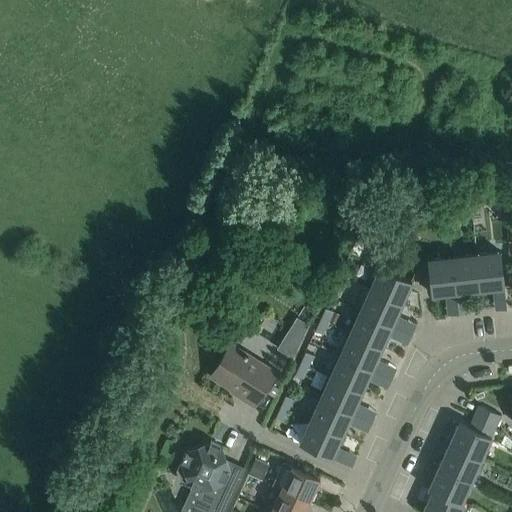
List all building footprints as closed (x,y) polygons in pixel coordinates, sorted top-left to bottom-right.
[(483,203),(480,194),(469,198),(471,207),(483,203)] [(471,207),(469,198),(456,202),(459,211),(471,207)] [(438,218),(435,209),(423,213),(425,222),(438,218)] [(501,251),(476,253),(480,288),(505,285),(501,251)] [(480,288),(476,253),(453,256),(456,290),(480,288)] [(456,290),(453,256),(428,259),(431,293),(456,290)] [(353,266),(345,262),(340,274),(348,278),(353,266)] [(381,265),(370,288),(402,302),(413,279),(381,265)] [(343,289),(348,278),(340,274),(335,285),(343,289)] [(392,324),(402,302),(370,288),(360,310),(392,324)] [(333,310),(326,306),(325,306),(320,318),(328,321),(333,310)] [(382,346),(392,324),(360,310),(350,332),(382,346)] [(297,316),(292,324),(306,332),(309,323),(297,316)] [(323,333),(328,321),(320,318),(315,329),(323,333)] [(382,346),(350,332),(340,354),(372,368),(382,346)] [(232,342),(210,375),(232,388),(231,390),(254,405),(277,370),(232,342)] [(313,354),(305,350),(300,362),(308,366),(313,354)] [(362,390),(372,368),(340,354),(330,375),(362,390)] [(303,377),(308,366),(300,362),(295,373),(303,377)] [(352,412),(362,390),(330,375),(320,397),(352,412)] [(273,384),(268,392),(274,397),(280,388),(273,384)] [(294,397),(286,394),(280,405),(288,409),(294,397)] [(342,433),(352,412),(320,397),(310,419),(342,433)] [(480,404),(475,415),(496,425),(501,414),(480,404)] [(283,420),(288,409),(280,405),(275,416),(283,420)] [(481,458),(491,435),(496,425),(475,415),(470,426),(460,421),(450,444),(481,458)] [(332,456),(342,433),(310,419),(300,441),(332,456)] [(191,484),(192,484),(182,509),(188,511),(224,511),(242,474),(229,469),(225,457),(217,454),(221,445),(211,440),(207,449),(199,445),(187,450),(186,449),(182,459),(183,460),(178,469),(182,479),(191,483),(191,484)] [(471,480),(481,458),(450,444),(440,465),(471,480)] [(309,500),(320,477),(283,460),(273,484),(281,488),(309,500)] [(461,502),(462,501),(471,480),(440,465),(429,488),(433,490),(434,489),(461,502)] [(273,511),(304,511),(309,500),(281,488),(271,511),(273,511)] [(459,511),(464,502),(462,501),(461,502),(434,489),(433,490),(424,511),(425,511),(459,511)]
